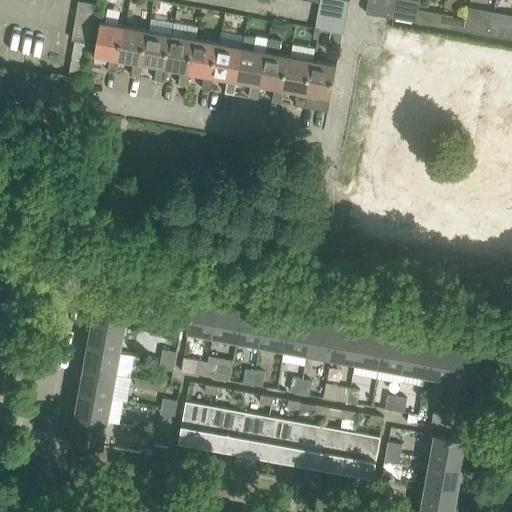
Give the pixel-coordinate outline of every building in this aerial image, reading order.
[(320,0),(320,1),(315,27),(320,27),(330,29),(344,32),(349,0),(320,0)] [(390,17),(393,0),(367,0),(365,12),(390,17)] [(415,21),(418,7),(419,0),(393,0),(390,17),(415,21)] [(467,16),(464,30),(489,35),(492,20),(494,9),(469,5),(467,16)] [(441,26),(443,12),(418,7),(415,21),(441,26)] [(441,26),(464,30),(467,16),(443,12),(441,26)] [(116,72),(119,57),(125,25),(100,20),(94,53),(110,56),(107,70),(116,72)] [(511,38),(511,23),(492,20),(489,35),(511,38)] [(148,29),(125,25),(119,57),(133,60),(131,75),(140,76),(143,62),(142,61),(148,29)] [(166,66),(172,33),(148,29),(142,61),(143,62),(157,64),(154,79),(163,81),(166,66)] [(329,39),(341,41),(342,32),(343,32),(344,32),(330,29),(329,39)] [(187,85),(190,70),(195,38),(172,33),(166,66),(180,68),(178,83),(187,85)] [(268,36),(266,51),(260,83),(275,86),(272,100),(281,102),(284,87),(283,87),(289,55),(279,53),(281,38),(268,36)] [(243,46),(237,79),(251,81),(248,96),(258,98),(260,83),(266,51),(255,49),(257,40),(244,37),(244,39),(243,46)] [(213,74),(218,42),(195,38),(190,70),(204,73),(201,87),(210,89),(213,75),(213,74)] [(511,64),(366,38),(349,129),(413,141),(418,108),(449,114),(458,116),(460,117),(463,118),(466,119),(469,122),(471,124),(472,126),(474,128),(475,131),(475,133),(476,135),(477,138),(477,140),(478,176),(478,180),(479,182),(480,185),(481,188),(482,189),(483,191),(485,192),(488,194),(490,194),(492,195),(500,196),(502,197),(504,197),(506,197),(508,196),(510,195),(511,195),(511,194),(511,64)] [(243,46),(218,42),(213,74),(213,75),(227,77),(225,92),(234,93),(237,79),(243,46)] [(307,92),(313,59),(289,55),(283,87),(284,87),(298,90),(295,104),(305,106),(308,92),(307,92)] [(336,63),(313,59),(307,92),(308,92),(305,106),(328,110),(336,63)] [(15,266),(8,265),(2,297),(25,302),(31,269),(30,269),(31,266),(16,263),(15,266)] [(91,311),(91,312),(94,313),(93,320),(125,326),(129,302),(96,296),(96,297),(94,297),(91,311)] [(212,335),(219,300),(203,297),(203,301),(194,299),(188,331),(212,335)] [(236,340),(242,308),(234,306),(234,303),(219,300),(212,335),(236,340)] [(251,306),(250,309),(242,308),(236,340),(260,344),(266,309),(251,306)] [(170,309),(168,320),(182,322),(184,312),(170,309)] [(283,348),(289,316),(281,315),(282,312),(266,309),(260,344),(283,348)] [(298,315),(297,318),(289,316),(283,348),(307,353),(314,317),(298,315)] [(331,357),(337,325),(328,323),(329,320),(314,317),(307,353),(331,357)] [(88,328),(85,344),(120,350),(125,326),(93,320),(91,329),(88,328)] [(346,323),(345,326),(337,325),(331,357),(355,361),(361,326),(346,323)] [(378,366),(384,333),(376,332),(377,329),(361,326),(355,361),(378,366)] [(393,332),(392,335),(384,333),(378,366),(402,370),(408,335),(393,332)] [(10,334),(7,348),(17,350),(19,336),(10,334)] [(426,374),(432,342),(423,340),(424,338),(408,335),(402,370),(426,374)] [(440,341),(439,343),(432,342),(426,374),(450,379),(456,343),(440,341)] [(473,383),(479,351),(471,349),(471,346),(456,343),(450,379),(473,383)] [(85,344),(82,359),(86,360),(84,368),(116,374),(130,376),(135,353),(120,350),(85,344)] [(174,360),(176,350),(162,348),(160,357),(174,360)] [(487,349),(487,352),(479,351),(473,383),(497,388),(503,355),(502,355),(502,352),(487,349)] [(181,371),(205,375),(208,361),(198,359),(184,356),(181,371)] [(174,360),(160,357),(158,367),(172,369),(174,360)] [(217,362),(208,361),(205,375),(215,377),(217,362)] [(79,375),(76,391),(124,400),(126,400),(130,376),(116,374),(84,368),(83,376),(79,375)] [(243,382),(252,384),(255,369),(246,368),(243,382)] [(265,371),(255,369),(252,384),(262,385),(265,371)] [(290,391),(300,392),(303,378),(293,376),(290,391)] [(312,380),(303,378),(300,392),(310,394),(312,380)] [(347,401),(350,387),(326,382),(323,397),(347,401)] [(215,394),(217,385),(203,383),(202,392),(215,394)] [(453,385),(450,400),(466,403),(469,388),(453,385)] [(360,389),(350,387),(347,401),(357,403),(360,389)] [(243,399),(245,390),(231,388),(229,397),(243,399)] [(76,391),(73,406),(77,407),(75,416),(107,421),(120,424),(124,400),(76,391)] [(271,404),(273,395),(259,393),(257,402),(271,404)] [(388,394),(385,408),(395,410),(397,396),(388,394)] [(407,397),(397,396),(395,410),(404,412),(407,397)] [(175,409),(177,400),(163,397),(161,406),(175,409)] [(299,409),(300,400),(287,398),(285,407),(299,409)] [(186,400),(178,440),(206,445),(213,405),(186,400)] [(327,414),(328,405),(315,403),(313,412),(327,414)] [(206,445),(234,450),(241,410),(213,405),(206,445)] [(175,409),(161,406),(159,416),(173,419),(175,409)] [(355,420),(356,411),(343,408),(341,417),(355,420)] [(234,450),(262,455),(269,415),(241,410),(234,450)] [(431,425),(441,427),(444,412),(434,411),(431,425)] [(453,414),(444,412),(441,427),(450,428),(453,414)] [(384,416),(370,413),(369,422),(382,425),(384,416)] [(262,455),(290,460),(297,420),(269,415),(262,455)] [(71,424),(68,438),(71,438),(70,439),(103,445),(107,421),(75,416),(74,423),(71,423),(70,424),(71,424)] [(341,417),(339,428),(353,430),(355,420),(341,417)] [(290,460),(318,465),(325,425),(297,420),(290,460)] [(488,436),(491,422),(481,420),(478,434),(488,436)] [(318,465),(345,470),(353,430),(339,428),(325,425),(318,465)] [(345,470),(373,475),(380,435),(353,430),(345,470)] [(430,458),(465,464),(468,449),(465,448),(466,440),(434,434),(430,458)] [(388,440),(386,450),(400,452),(402,443),(388,440)] [(154,444),(153,454),(167,457),(169,447),(154,444)] [(399,462),(400,452),(386,450),(384,460),(399,462)] [(426,481),(458,487),(459,479),(462,480),(465,464),(430,458),(426,481)] [(459,496),(456,495),(458,487),(426,481),(421,505),(457,511),(459,496)] [(379,487),(378,497),(392,500),(393,490),(379,487)] [(378,497),(376,507),(390,509),(392,500),(378,497)]
